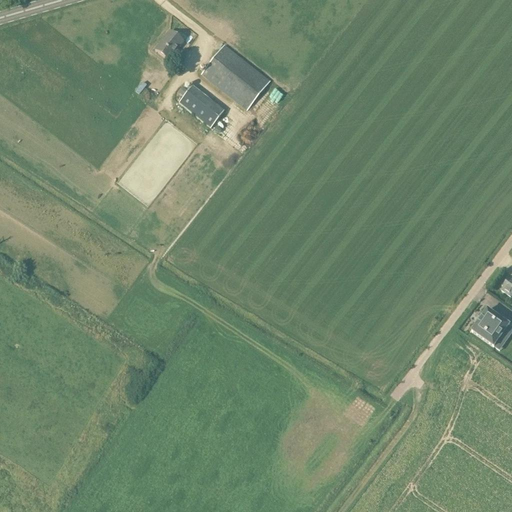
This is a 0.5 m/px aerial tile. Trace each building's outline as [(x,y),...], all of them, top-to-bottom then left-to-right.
[(169,32),(155,51),(169,62),(184,43),(169,32)] [(225,46),(201,76),(247,112),(270,82),(225,46)] [(191,88),(179,104),(211,129),(223,113),(191,88)] [(511,277),(501,291),(511,298),(511,277)] [(472,332),(494,349),(510,326),(488,310),(472,332)]
